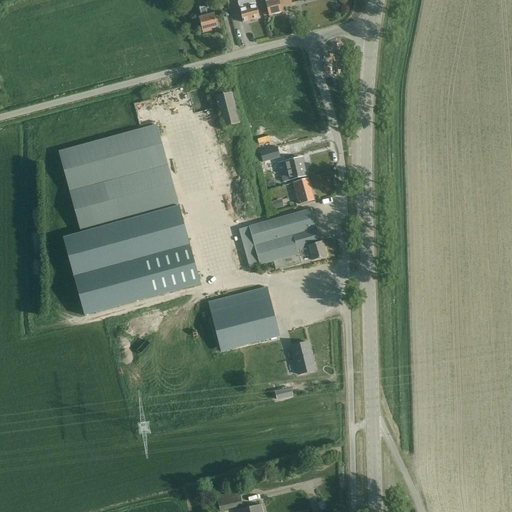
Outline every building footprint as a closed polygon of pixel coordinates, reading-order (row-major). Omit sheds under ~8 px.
[(237,0),(238,1),(238,2),(243,23),(259,18),(254,0),(237,0)] [(292,4),(290,0),(259,0),(263,14),(268,12),(269,16),(281,12),(280,7),(292,4)] [(201,17),(199,18),(203,33),(211,31),(211,29),(217,27),(214,14),(208,15),(205,6),(199,7),(201,17)] [(231,92),(215,97),(223,127),(239,123),(231,92)] [(157,125),(59,152),(81,233),(179,206),(157,125)] [(207,143),(210,152),(220,149),(217,140),(207,143)] [(263,162),(280,158),(279,155),(277,148),(277,147),(260,152),(263,162)] [(287,171),(284,172),(285,175),(288,174),(289,180),(306,176),(302,157),(285,162),(287,171)] [(278,167),(277,160),(266,163),(268,170),(278,167)] [(307,179),(293,183),(299,204),(313,200),(307,179)] [(273,210),(282,207),(280,200),(271,203),(273,210)] [(238,206),(239,214),(247,213),(246,205),(238,206)] [(200,284),(179,206),(81,233),(63,238),(84,316),(200,284)] [(311,209),(237,230),(248,269),(273,262),(275,269),(300,262),(299,257),(310,254),(312,260),(326,256),(323,242),(321,242),(311,209)] [(266,288),(208,303),(221,351),(279,336),(266,288)] [(308,342),(291,346),(299,375),(313,371),(310,357),(311,357),(308,342)] [(241,506),(242,505),(239,492),(216,497),(220,511),(236,507),(237,511),(262,511),(261,505),(242,510),(241,506)]
